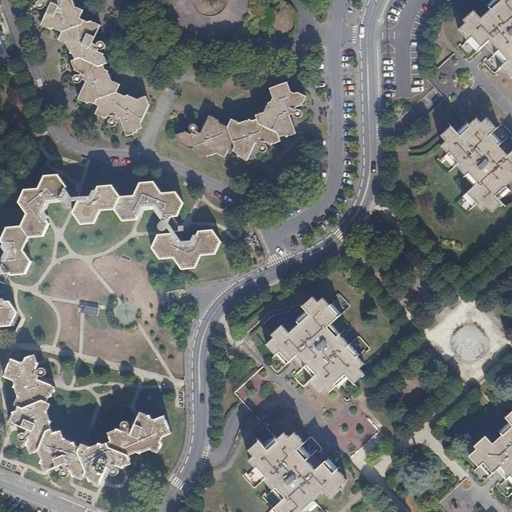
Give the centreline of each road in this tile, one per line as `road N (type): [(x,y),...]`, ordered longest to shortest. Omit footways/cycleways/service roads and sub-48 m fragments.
road 1 (residential): [(278,267),(240,200),(140,158),(90,154),(60,136),(6,0)]
road 2 (residential): [(278,267),(351,220),(367,180),(369,18),(378,0)]
road 3 (residential): [(157,511),(194,457),(204,323),(239,288),(278,267)]
